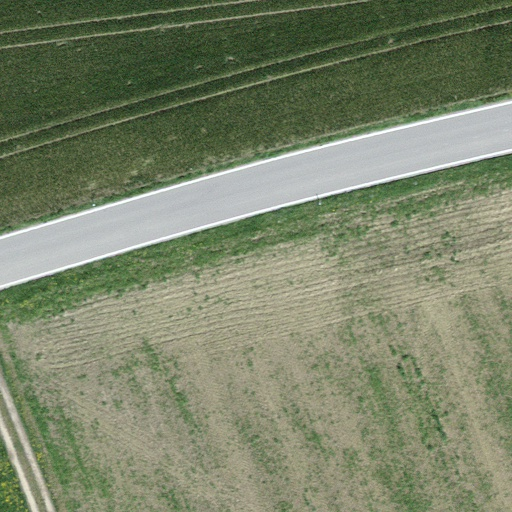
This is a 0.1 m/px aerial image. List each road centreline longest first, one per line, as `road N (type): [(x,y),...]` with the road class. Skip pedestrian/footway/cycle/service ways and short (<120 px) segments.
road 1 (tertiary): [(511,125),(228,194),(0,263)]
road 2 (track): [(0,399),(43,511)]
